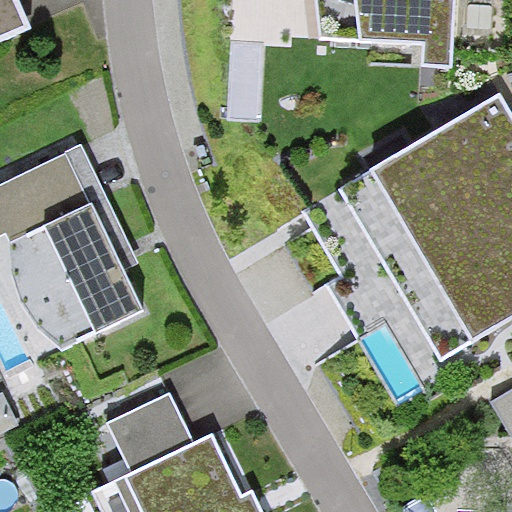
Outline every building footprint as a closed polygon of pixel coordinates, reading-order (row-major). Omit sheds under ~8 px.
[(0,0),(0,41),(29,29),(15,0),(0,0)] [(356,0),(360,40),(427,43),(426,63),(454,63),(457,0),(356,0)] [(511,110),(502,93),(320,197),(423,375),(511,323),(511,110)] [(0,169),(0,298),(36,372),(152,316),(65,138),(0,169)] [(3,391),(0,393),(0,439),(23,425),(3,391)] [(129,470),(193,441),(170,391),(106,422),(129,470)] [(107,511),(207,511),(244,496),(215,431),(193,441),(129,470),(95,484),(107,511)] [(244,496),(207,511),(266,511),(255,489),(244,496)]
